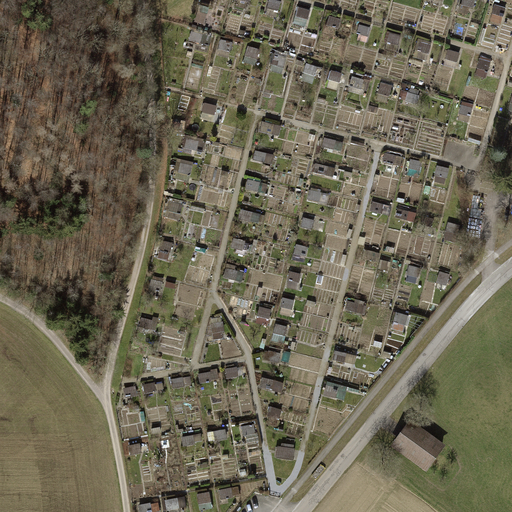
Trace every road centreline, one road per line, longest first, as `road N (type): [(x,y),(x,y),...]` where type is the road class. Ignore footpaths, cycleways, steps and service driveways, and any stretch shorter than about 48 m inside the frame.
road 1 (track): [(140,0),(150,198),(108,374),(127,511)]
road 2 (tertiary): [(511,273),(302,511)]
road 3 (track): [(0,300),(44,330),(108,412)]
